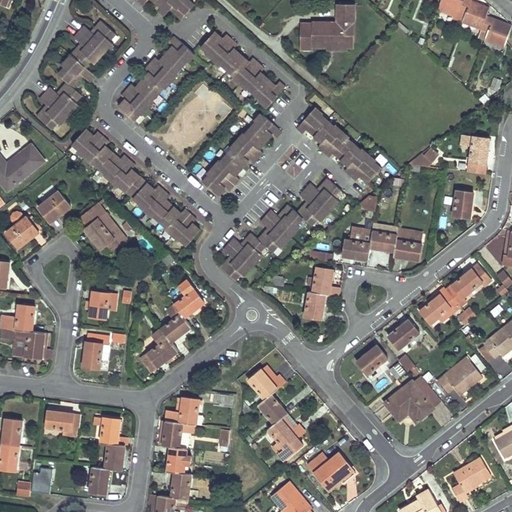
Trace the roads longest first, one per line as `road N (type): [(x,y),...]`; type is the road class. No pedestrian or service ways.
road 1 (residential): [(511,128),(488,224),(315,365)]
road 2 (residential): [(153,34),(108,90),(104,108),(113,125),(228,219)]
road 3 (residential): [(290,140),(287,120),(301,88),(220,22),(153,34)]
road 4 (residential): [(60,391),(145,399),(252,315)]
road 5 (residential): [(67,316),(74,254),(60,248),(38,263),(38,278),(56,299)]
road 6 (residential): [(315,365),(405,471)]
road 7 (residential): [(405,471),(511,387)]
